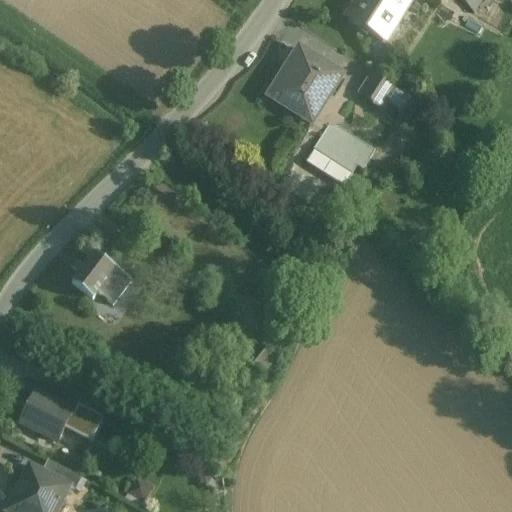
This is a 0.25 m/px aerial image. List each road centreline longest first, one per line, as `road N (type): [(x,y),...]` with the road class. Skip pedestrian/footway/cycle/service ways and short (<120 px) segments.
road 1 (unclassified): [(276,0),(151,150),(39,256),(0,314)]
road 2 (track): [(321,295),(151,150)]
